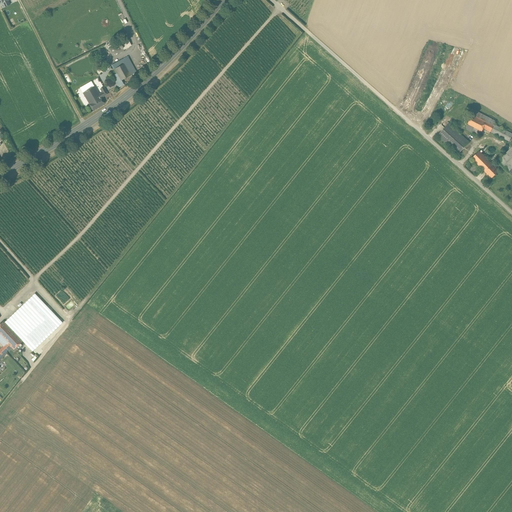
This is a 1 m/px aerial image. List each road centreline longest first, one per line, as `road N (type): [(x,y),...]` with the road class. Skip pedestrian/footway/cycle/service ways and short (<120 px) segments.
road 1 (track): [(33,281),(280,7)]
road 2 (unclassified): [(511,212),(271,0)]
road 3 (primary): [(222,0),(128,94),(0,173)]
road 4 (track): [(85,125),(19,0)]
